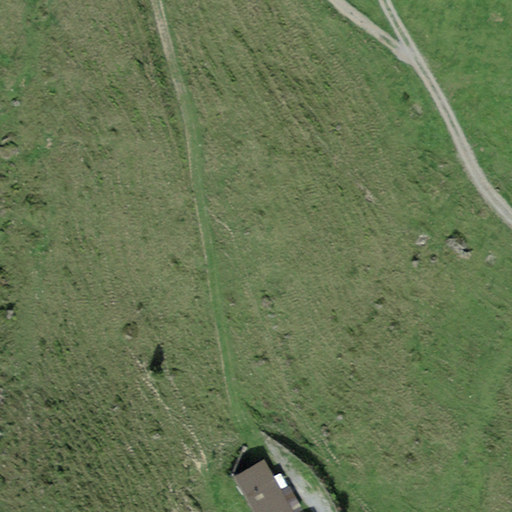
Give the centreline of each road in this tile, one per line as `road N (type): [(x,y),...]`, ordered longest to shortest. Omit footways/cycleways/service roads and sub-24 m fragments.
road 1 (track): [(385,0),(469,165),(511,217)]
road 2 (track): [(238,416),(297,474),(319,511)]
